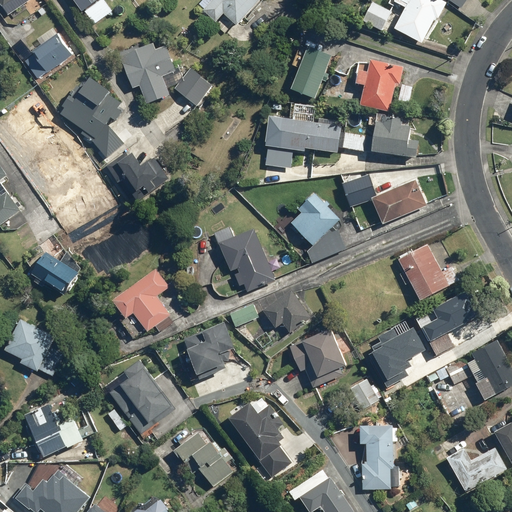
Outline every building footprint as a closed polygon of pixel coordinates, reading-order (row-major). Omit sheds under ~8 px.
[(33,0),(0,0),(0,1),(10,16),(33,0)] [(73,0),(84,14),(87,12),(96,24),(113,12),(104,0),(73,0)] [(265,0),(204,0),(199,5),(217,23),(225,15),(237,28),(265,0)] [(448,2),(442,0),(392,0),(393,0),(405,5),(394,29),(424,42),(435,17),(440,19),(448,2)] [(392,12),(374,3),(365,21),(383,30),(392,12)] [(18,26),(18,34),(34,33),(34,25),(18,26)] [(35,54),(26,61),(39,80),(73,54),(53,28),(38,39),(42,45),(33,52),(35,54)] [(22,62),(29,57),(27,55),(34,50),(23,36),(17,41),(20,46),(14,51),(22,62)] [(172,96),(169,87),(179,84),(175,89),(200,106),(216,84),(193,68),(186,78),(184,70),(178,72),(168,46),(158,50),(155,43),(121,53),(134,89),(141,86),(148,105),(172,96)] [(333,53),(310,45),(294,89),(317,97),(333,53)] [(405,67),(373,60),(370,72),(359,70),(356,84),(367,87),(363,105),(391,110),(396,83),(401,85),(405,67)] [(111,128),(125,106),(108,96),(112,90),(91,77),(83,91),(77,87),(60,115),(98,139),(93,144),(108,159),(124,144),(111,128)] [(315,122),(317,106),(297,103),(295,120),(269,116),(266,145),(270,146),(267,166),(292,169),(294,152),(306,153),(306,148),(340,153),(343,126),(315,122)] [(402,117),(377,115),(374,153),(420,157),(421,143),(410,142),(411,126),(401,125),(402,117)] [(63,150),(37,116),(16,133),(41,165),(36,169),(51,189),(82,165),(68,147),(63,150)] [(7,129),(0,134),(0,136),(7,146),(15,140),(7,129)] [(132,150),(108,166),(117,179),(125,174),(138,194),(147,189),(152,195),(173,181),(157,158),(144,167),(132,150)] [(0,228),(2,228),(8,237),(30,221),(1,182),(9,176),(0,164),(0,228)] [(374,199),(385,224),(428,205),(417,180),(377,197),(367,175),(343,186),(353,208),(374,199)] [(341,220),(313,195),(301,208),(304,211),(292,225),(304,236),(314,246),(309,250),(314,262),(346,250),(337,224),(341,220)] [(231,227),(215,233),(230,271),(234,269),(240,285),(245,283),(249,293),(277,283),(256,231),(236,239),(231,227)] [(444,272),(428,244),(399,261),(422,302),(459,281),(451,268),(444,272)] [(80,273),(47,253),(43,261),(34,255),(28,265),(35,269),(32,274),(67,295),(80,273)] [(171,287),(158,268),(116,301),(130,319),(136,315),(150,334),(173,316),(158,297),(171,287)] [(486,313),(472,288),(434,308),(439,317),(423,326),(431,342),(486,313)] [(312,316),(291,290),(263,312),(278,330),(286,324),(292,331),(312,316)] [(253,304),(231,313),(236,327),(258,318),(253,304)] [(22,318),(6,350),(25,359),(22,364),(53,379),(66,354),(52,347),(57,336),(22,318)] [(236,349),(225,322),(204,331),(208,342),(189,350),(200,376),(226,365),(222,355),(236,349)] [(331,329),(286,350),(293,365),(311,357),(320,376),(313,379),(317,387),(344,375),(341,368),(347,365),(331,329)] [(420,353),(410,331),(369,351),(386,384),(405,374),(400,363),(420,353)] [(477,358),(468,363),(464,356),(437,370),(442,381),(451,376),(456,385),(474,376),(487,401),(511,388),(511,358),(503,340),(475,354),(477,358)] [(140,359),(105,385),(131,419),(141,412),(152,426),(176,408),(140,359)] [(51,403),(25,416),(46,458),(99,432),(93,421),(79,428),(75,418),(62,425),(51,403)] [(252,403),(230,419),(274,478),(293,464),(281,447),(284,445),(279,438),(284,435),(279,429),(285,424),(270,404),(259,412),(252,403)] [(511,423),(496,431),(511,459),(511,423)] [(397,425),(362,426),(361,445),(368,445),(368,465),(363,464),(363,489),(392,489),(393,466),(396,466),(397,425)] [(199,433),(176,449),(196,475),(202,470),(215,487),(235,472),(228,463),(233,459),(225,448),(220,452),(212,441),(207,445),(199,433)] [(508,469),(497,447),(473,461),(465,448),(448,457),(467,491),(508,469)] [(327,469),(291,493),(296,501),(301,498),(309,511),(313,511),(321,507),(324,511),(355,511),(360,509),(351,496),(347,498),(327,469)] [(36,511),(76,511),(87,499),(58,476),(50,486),(43,481),(34,494),(24,486),(16,496),(36,511)] [(170,511),(161,500),(148,510),(132,509),(131,511),(170,511)]
